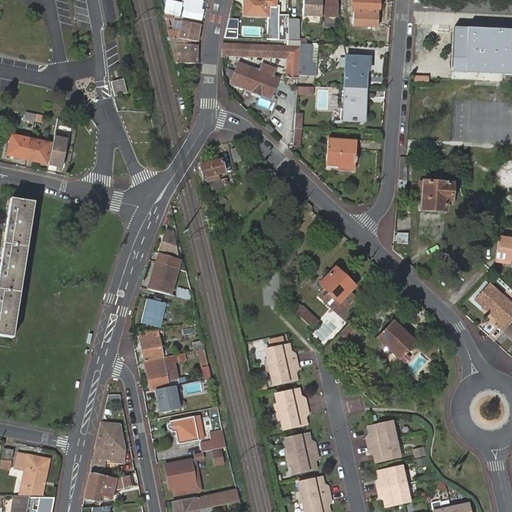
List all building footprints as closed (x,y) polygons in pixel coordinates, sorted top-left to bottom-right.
[(199,10),(201,2),(189,0),(186,0),(183,17),(200,20),(202,10),(199,10)] [(243,0),(244,16),(268,17),(269,8),(268,0),(243,0)] [(268,0),(269,8),(276,9),(276,0),(268,0)] [(303,0),(302,15),(338,17),(337,0),(303,0)] [(353,0),(353,26),(377,27),(378,5),(367,4),(366,0),(353,0)] [(278,15),(278,41),(289,41),(288,21),(288,15),(278,15)] [(298,20),(288,21),(289,41),(299,42),(298,20)] [(179,39),(197,43),(200,26),(182,22),(179,39)] [(511,74),(511,30),(454,28),(453,41),(451,72),(475,73),(511,74)] [(265,46),(222,44),(222,59),(227,59),(227,56),(287,58),(287,77),(298,77),(300,47),(265,46)] [(314,44),(300,44),(298,76),(313,77),(314,44)] [(177,61),(176,65),(181,64),(197,65),(197,53),(197,46),(177,45),(180,60),(177,61)] [(344,88),(365,89),(366,58),(346,57),(344,88)] [(238,65),(230,85),(269,100),(277,80),(269,77),(271,69),(261,65),(259,73),(238,65)] [(111,83),(115,98),(127,95),(124,80),(111,83)] [(313,88),(297,88),(296,96),(312,97),(313,88)] [(364,122),(365,89),(344,88),(343,121),(364,122)] [(24,113),(23,120),(33,122),(34,116),(24,113)] [(302,115),(295,115),(294,130),(301,130),(302,115)] [(301,130),(294,130),(292,147),(300,147),(301,130)] [(68,167),(71,136),(55,134),(52,166),(68,167)] [(7,157),(27,161),(31,142),(11,137),(7,157)] [(327,140),(325,166),(341,167),(341,170),(354,171),(354,163),(356,163),(357,157),(355,157),(356,141),(327,140)] [(31,142),(27,161),(47,165),(50,146),(31,142)] [(401,158),(400,180),(407,181),(409,158),(406,158),(401,158)] [(200,165),(201,173),(196,174),(197,179),(202,178),(202,177),(224,172),(221,160),(200,165)] [(209,183),(211,190),(222,186),(221,180),(209,183)] [(445,201),(451,202),(452,184),(422,182),(421,191),(420,210),(444,212),(445,201)] [(12,198),(0,267),(0,336),(12,338),(36,202),(12,198)] [(169,266),(177,268),(179,260),(177,260),(172,230),(166,229),(158,254),(159,254),(157,261),(169,265),(169,266)] [(406,245),(406,233),(394,233),(393,245),(406,245)] [(511,239),(499,237),(495,259),(511,262),(511,239)] [(154,273),(152,282),(168,286),(173,269),(155,263),(152,273),(154,273)] [(349,291),(350,289),(354,285),(334,267),(319,283),(327,291),(338,302),(349,291)] [(494,327),(501,333),(511,320),(511,307),(486,285),(471,302),(496,324),(494,327)] [(176,296),(190,300),(190,293),(178,290),(176,296)] [(340,315),(357,298),(349,291),(338,302),(327,291),(321,297),(340,315)] [(190,306),(190,300),(176,296),(175,303),(190,306)] [(146,300),(141,323),(159,327),(164,304),(146,300)] [(301,303),(296,306),(294,308),(310,327),(317,321),(301,303)] [(189,310),(191,322),(197,321),(194,309),(189,310)] [(511,320),(501,333),(507,339),(511,335),(511,320)] [(378,338),(399,358),(415,342),(393,321),(378,338)] [(348,325),(335,339),(341,346),(343,344),(347,347),(358,335),(348,325)] [(139,335),(144,361),(162,357),(157,331),(139,335)] [(200,341),(192,343),(201,379),(208,377),(200,341)] [(265,352),(268,369),(297,363),(295,355),(291,356),(289,347),(265,352)] [(166,380),(163,363),(162,359),(145,362),(150,390),(168,386),(166,380)] [(179,378),(175,361),(163,363),(166,380),(179,378)] [(297,363),(268,369),(272,385),(297,380),(294,370),(299,370),(297,363)] [(275,395),(279,412),(307,406),(305,399),(302,399),(299,390),(275,395)] [(307,406),(279,412),(283,430),(307,424),(305,415),(309,414),(307,406)] [(196,428),(193,417),(169,422),(170,423),(167,426),(167,429),(171,430),(171,433),(175,432),(178,444),(203,439),(201,427),(196,428)] [(369,446),(397,440),(392,422),(373,427),(369,428),(372,437),(367,439),(369,446)] [(101,424),(93,457),(115,461),(115,464),(122,464),(123,452),(118,426),(101,424)] [(286,440),(289,456),(317,450),(315,443),(312,443),(310,434),(286,440)] [(226,447),(223,438),(199,443),(201,452),(226,447)] [(401,456),(397,440),(369,446),(370,453),(374,452),(377,462),(401,456)] [(421,447),(411,449),(413,457),(423,454),(421,447)] [(0,459),(11,461),(12,451),(1,449),(0,458),(0,459)] [(223,464),(221,449),(211,451),(214,466),(223,464)] [(317,450),(289,456),(294,474),(317,469),(315,458),(319,458),(317,450)] [(203,459),(202,453),(195,454),(195,458),(196,461),(203,459)] [(31,479),(27,496),(28,496),(44,496),(47,485),(44,485),(45,480),(48,480),(52,460),(21,454),(18,468),(28,471),(26,478),(31,479)] [(193,474),(190,459),(165,464),(167,476),(171,475),(173,487),(175,496),(189,493),(188,485),(200,483),(198,473),(193,474)] [(379,490),(406,483),(402,467),(378,472),(381,481),(377,482),(379,490)] [(113,479),(90,473),(84,498),(100,502),(101,497),(111,499),(115,483),(116,488),(132,484),(130,476),(115,480),(113,479)] [(299,484),(303,501),(330,494),(328,487),(325,488),(322,478),(299,484)] [(410,501),(406,483),(379,490),(380,497),(384,496),(387,506),(410,501)] [(198,508),(238,500),(236,490),(196,498),(198,508)] [(330,494),(303,501),(305,511),(330,511),(331,511),(328,502),(332,501),(330,494)] [(44,496),(28,496),(27,496),(15,496),(11,511),(14,511),(13,511),(50,511),(54,496),(44,496)] [(192,509),(190,499),(173,502),(174,511),(198,511),(198,508),(192,509)]
